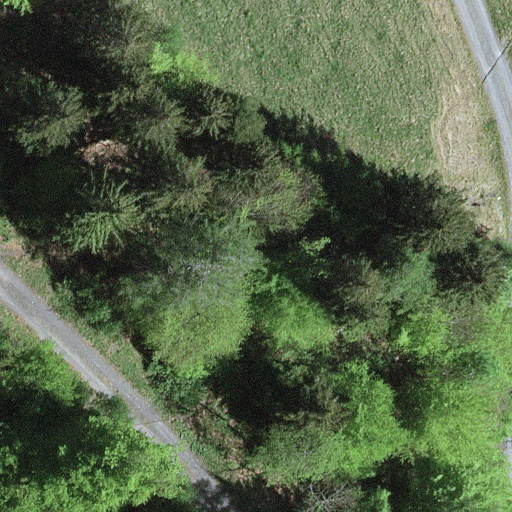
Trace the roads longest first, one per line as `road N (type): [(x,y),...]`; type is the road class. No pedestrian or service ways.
road 1 (track): [(0,276),(222,511)]
road 2 (track): [(511,127),(465,0)]
